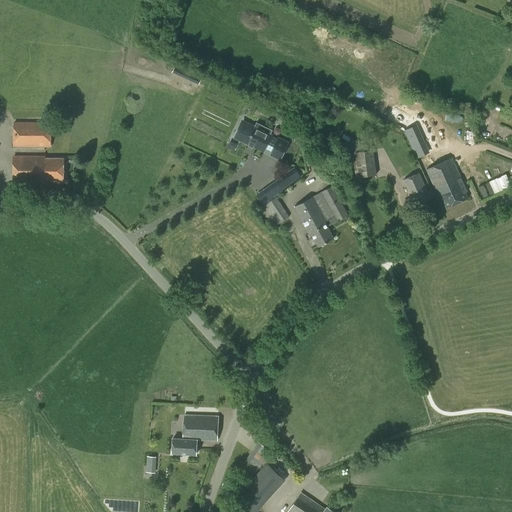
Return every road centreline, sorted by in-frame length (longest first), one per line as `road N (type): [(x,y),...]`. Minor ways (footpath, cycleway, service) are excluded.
road 1 (unclassified): [(252,380),(91,212),(62,203),(0,205)]
road 2 (unclassified): [(252,380),(279,336),(329,289),(511,197)]
road 3 (unclassified): [(204,511),(252,380)]
